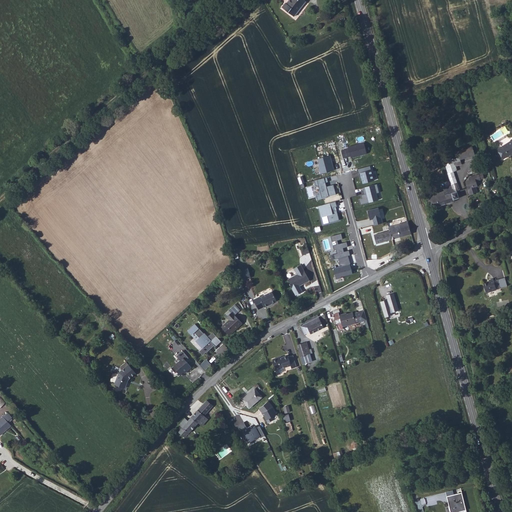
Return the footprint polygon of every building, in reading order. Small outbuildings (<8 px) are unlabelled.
[(285,7),(297,16),(310,1),(309,0),(292,0),(291,3),(289,2),(285,7)] [(350,158),(366,154),(363,143),(348,147),(349,149),(341,151),(343,159),(350,157),(350,158)] [(511,143),(503,148),(504,151),(503,152),(505,155),(506,155),(508,158),(511,156),(511,143)] [(453,173),(448,175),(452,189),(446,191),(447,193),(437,196),(436,193),(434,194),(436,200),(433,201),(436,209),(460,202),(459,200),(466,197),(463,190),(465,190),(458,171),(461,169),(460,166),(466,164),(465,159),(480,155),(478,147),(462,152),(463,154),(460,156),(460,158),(458,159),(457,157),(449,160),(453,173)] [(320,174),(334,171),(330,155),(316,158),(320,174)] [(363,184),(375,181),(370,165),(357,168),(358,173),(360,173),(363,184)] [(471,181),(475,194),(483,191),(481,184),(482,184),(482,180),(489,177),(488,173),(475,177),(475,180),(471,181)] [(317,201),(337,195),(334,183),(327,185),(326,183),(328,182),(327,178),(315,181),(316,184),(319,183),(322,194),(315,195),(317,201)] [(358,199),(360,205),(378,200),(377,193),(381,193),(377,183),(362,188),(364,195),(361,195),(361,198),(358,199)] [(335,202),(318,206),(323,225),(339,221),(335,202)] [(372,219),(373,225),(383,223),(378,207),(367,211),(369,219),(372,219)] [(376,243),(411,234),(408,222),(373,231),(376,243)] [(338,258),(348,256),(350,255),(349,250),(344,252),(343,248),(348,246),(346,242),(338,244),(337,240),(343,239),(341,233),(330,236),(334,250),(336,250),(337,253),(333,254),(335,259),(338,258)] [(307,256),(314,254),(312,247),(306,249),(307,256)] [(341,267),(350,264),(348,256),(338,258),(341,267)] [(333,269),(335,279),(353,274),(350,264),(341,267),(333,269)] [(303,288),(313,282),(305,266),(298,270),(301,275),(291,280),(293,284),(292,285),(294,290),(302,286),(303,288)] [(253,270),(242,273),(245,284),(253,282),(251,278),(255,277),(253,270)] [(500,294),(503,292),(501,284),(498,285),(497,283),(493,285),(493,286),(487,289),(490,298),(500,295),(500,294)] [(275,303),(281,301),(277,292),(265,297),(264,296),(258,299),(263,309),(269,306),(270,307),(274,305),(275,303)] [(393,294),(385,296),(387,300),(380,302),(384,317),(391,315),(390,313),(398,311),(393,294)] [(343,327),(360,322),(367,320),(366,316),(359,318),(358,312),(355,313),(354,312),(348,314),(347,312),(339,314),(343,327)] [(233,336),(246,324),(236,313),(229,319),(232,322),(226,328),(233,336)] [(317,335),(328,329),(323,319),(306,328),(310,336),(316,333),(317,335)] [(209,337),(200,327),(199,328),(193,334),(196,338),(199,335),(204,341),(201,344),(208,351),(204,354),(208,358),(211,355),(211,356),(213,355),(217,351),(215,349),(218,347),(216,344),(221,339),(218,336),(213,340),(209,336),(209,337)] [(312,343),(302,346),(308,365),(318,362),(315,355),(317,354),(316,350),(314,350),(312,343)] [(192,361),(186,354),(180,359),(184,363),(175,371),(179,375),(180,374),(184,378),(187,375),(189,374),(190,375),(195,370),(189,363),(192,361)] [(294,370),(300,369),(296,357),(292,358),(291,357),(282,360),(281,359),(276,361),(279,372),(293,368),(294,370)] [(114,385),(125,390),(129,383),(138,376),(130,366),(119,375),(114,385)] [(200,376),(204,381),(210,377),(206,372),(200,376)] [(250,407),(262,396),(256,388),(244,399),(250,407)] [(185,435),(190,439),(195,436),(203,425),(208,429),(214,421),(209,417),(217,406),(210,401),(193,423),(189,420),(183,428),(187,431),(185,435)] [(268,404),(260,409),(263,414),(266,419),(274,414),(268,404)] [(7,418),(0,424),(0,432),(0,433),(11,423),(7,418)] [(245,447),(265,435),(259,426),(257,427),(254,423),(248,427),(244,421),(233,427),(245,447)] [(11,423),(0,433),(4,437),(15,427),(11,423)] [(467,493),(452,497),(456,511),(466,511),(469,511),(472,511),(467,493)]
